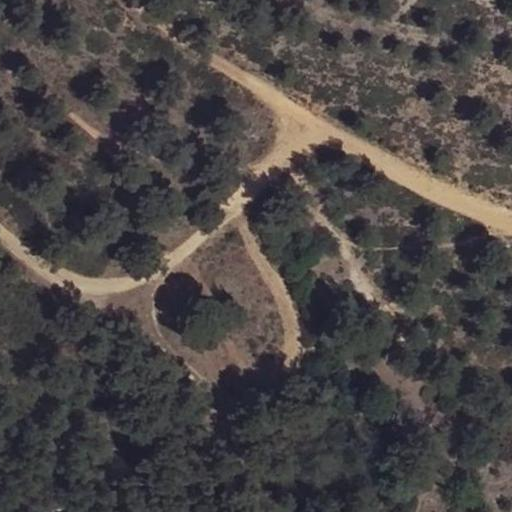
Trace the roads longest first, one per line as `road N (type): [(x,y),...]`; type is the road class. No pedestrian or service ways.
road 1 (track): [(292,106),(278,145),(166,267),(116,284),(46,279),(0,231)]
road 2 (track): [(511,219),(460,205),(292,106)]
road 3 (track): [(292,106),(142,0)]
